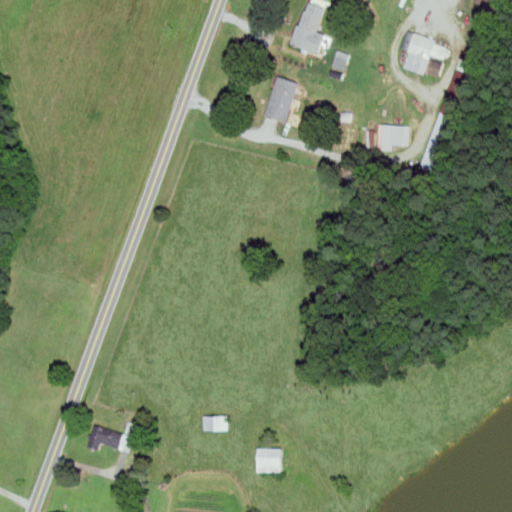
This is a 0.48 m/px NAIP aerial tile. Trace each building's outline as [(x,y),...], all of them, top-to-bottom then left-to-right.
[(308,0),(294,45),(321,53),(327,35),(318,32),(328,2),(321,0),(308,0)] [(442,69),(431,66),(433,56),(447,60),(451,43),(408,33),(404,49),(410,50),(406,69),(439,77),(442,69)] [(478,64),(458,58),(423,177),(444,183),(478,64)] [(301,82),(279,76),(267,115),(289,121),(301,82)] [(395,150),(395,145),(410,145),(410,125),(380,125),(380,150),(395,150)] [(372,128),(342,128),(342,150),(372,150),(372,128)] [(229,416),(205,416),(205,430),(229,430),(229,416)] [(103,444),(130,451),(135,433),(127,430),(126,434),(96,426),(90,447),(101,449),(103,444)] [(285,448),(260,448),(260,473),(285,473),(285,448)]
